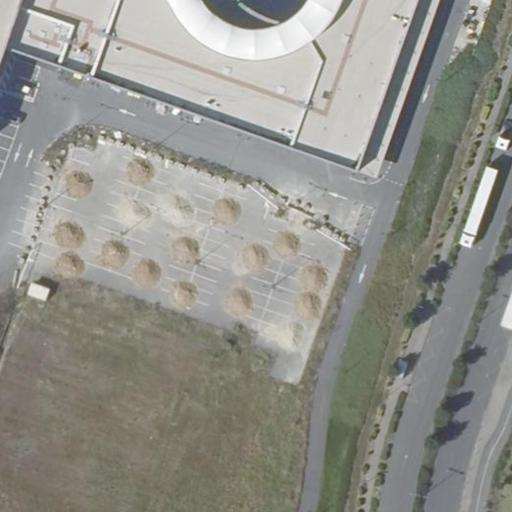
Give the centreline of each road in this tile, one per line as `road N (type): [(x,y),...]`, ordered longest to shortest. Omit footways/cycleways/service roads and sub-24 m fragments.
road 1 (tertiary): [(511,135),(413,414),(399,511)]
road 2 (tertiary): [(459,511),(468,446),(511,312)]
